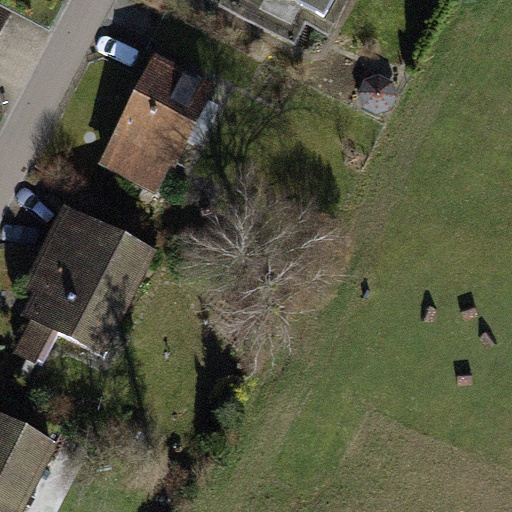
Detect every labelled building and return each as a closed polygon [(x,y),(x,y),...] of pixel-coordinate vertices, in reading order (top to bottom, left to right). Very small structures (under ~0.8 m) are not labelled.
[(285,0),(328,22),(339,0),(285,0)] [(0,51),(19,15),(0,5),(0,51)] [(162,196),(175,171),(179,173),(220,93),(161,63),(106,168),(162,196)] [(46,294),(31,323),(105,361),(156,263),(74,220),(38,289),(46,294)] [(0,511),(26,511),(55,457),(0,429),(0,511)]
